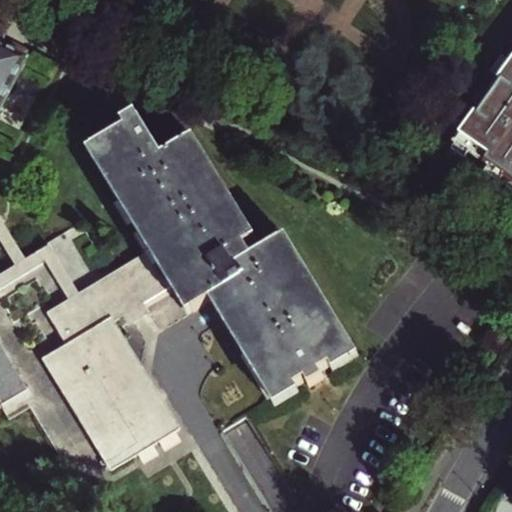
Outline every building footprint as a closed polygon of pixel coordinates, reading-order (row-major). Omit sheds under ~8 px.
[(0,117),(22,83),(0,68),(0,64),(4,58),(0,55),(0,117)] [(0,64),(0,68),(22,83),(28,73),(4,58),(0,64)] [(511,58),(454,141),(511,182),(511,58)] [(60,356),(38,369),(105,476),(169,436),(102,329),(166,288),(186,320),(209,306),(271,405),(301,386),(305,393),(317,385),(313,378),(343,359),(273,247),(243,266),(236,254),(243,249),(178,147),(153,163),(127,121),(112,130),(116,135),(83,156),(145,254),(69,301),(57,309),(38,321),(60,356)] [(511,256),(494,247),(486,264),(511,277),(511,256)] [(39,256),(0,279),(0,292),(35,271),(57,309),(69,301),(39,256)] [(0,411),(15,402),(0,378),(0,411)]
